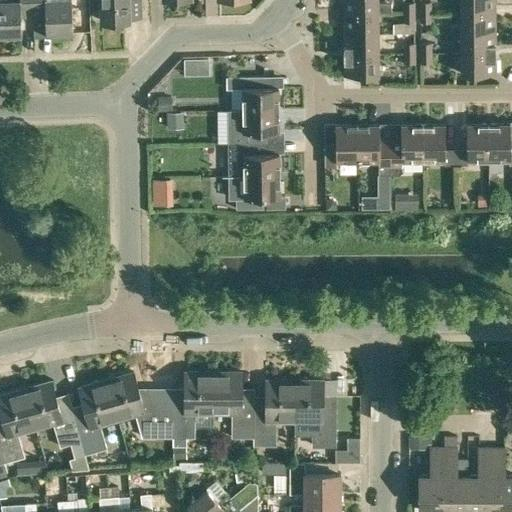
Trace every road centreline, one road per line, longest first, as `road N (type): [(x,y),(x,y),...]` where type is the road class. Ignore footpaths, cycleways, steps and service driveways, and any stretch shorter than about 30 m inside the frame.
road 1 (residential): [(131,325),(380,324)]
road 2 (residential): [(131,325),(125,107)]
road 3 (residential): [(511,92),(315,92)]
road 4 (residential): [(125,107),(131,87),(178,37),(253,34),(277,19)]
road 5 (residential): [(381,511),(380,324)]
road 6 (residential): [(0,345),(71,325),(131,325)]
road 7 (residential): [(380,324),(511,323)]
road 8 (residential): [(0,109),(125,107)]
